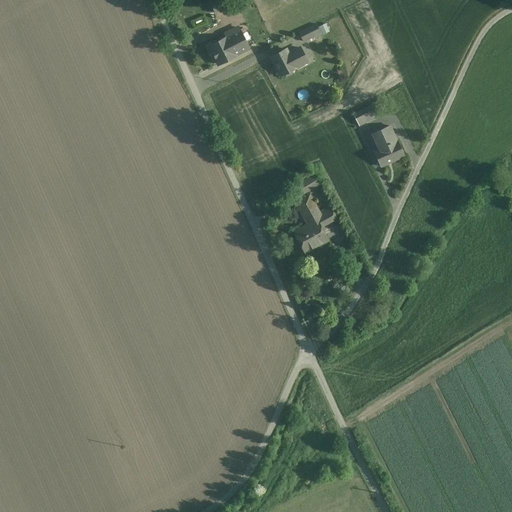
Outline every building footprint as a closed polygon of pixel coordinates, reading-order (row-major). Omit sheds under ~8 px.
[(224,0),(209,0),(215,13),(228,6),(224,0)] [(318,21),(299,30),(304,40),(323,31),(318,21)] [(229,36),(209,46),(219,65),(236,56),(235,55),(248,48),(238,28),(227,33),(229,36)] [(287,46),(271,54),(280,74),(308,61),(301,44),(289,50),(287,46)] [(354,110),(360,124),(382,114),(375,99),(354,110)] [(389,126),(373,133),(379,148),(373,151),(380,167),(404,156),(397,140),(396,141),(389,126)] [(296,183),(301,194),(316,187),(311,176),(296,183)] [(322,217),(319,213),(309,195),(296,203),(303,217),(305,216),(308,221),(309,220),(311,223),(316,221),(322,217)] [(316,221),(318,225),(319,224),(323,225),(335,219),(329,207),(319,213),(322,217),(316,221)] [(311,223),(294,232),(305,252),(315,247),(313,243),(324,237),(321,230),(318,229),(316,226),(318,225),(316,221),(311,223)] [(360,323),(351,328),(354,333),(363,328),(360,323)]
